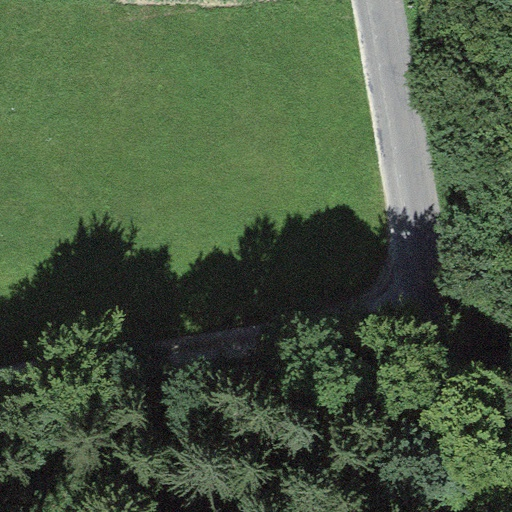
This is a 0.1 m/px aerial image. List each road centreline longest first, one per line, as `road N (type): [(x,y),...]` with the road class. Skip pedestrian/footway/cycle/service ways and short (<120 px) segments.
road 1 (track): [(511,332),(432,290),(0,359)]
road 2 (tertiary): [(380,0),(468,511)]
